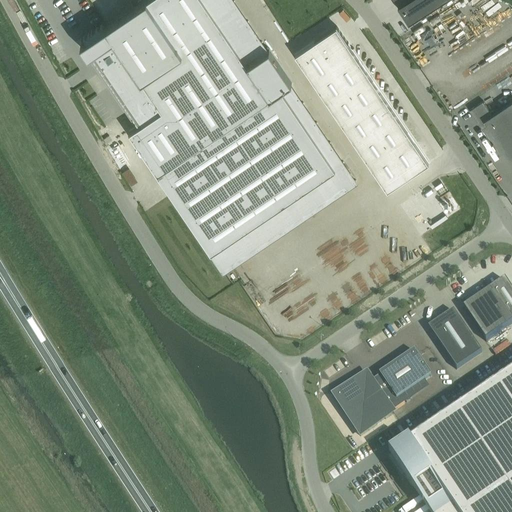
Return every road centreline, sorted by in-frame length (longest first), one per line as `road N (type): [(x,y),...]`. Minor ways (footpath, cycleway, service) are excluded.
road 1 (unclassified): [(9,0),(176,289),(285,371)]
road 2 (trunk): [(153,511),(0,274)]
road 3 (unclassified): [(507,223),(353,0)]
road 4 (unclassified): [(285,371),(507,223)]
road 5 (unclassified): [(285,371),(300,396),(312,485),(324,511)]
